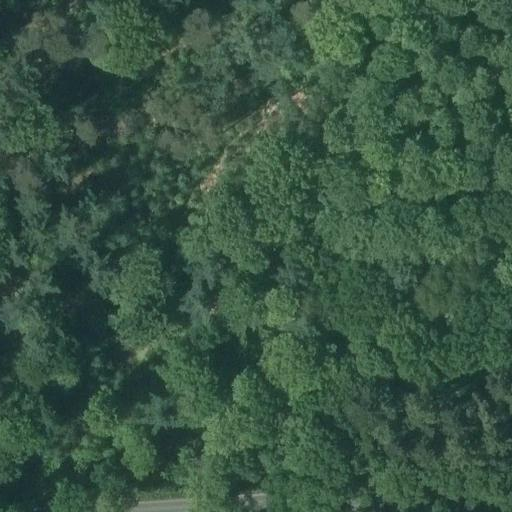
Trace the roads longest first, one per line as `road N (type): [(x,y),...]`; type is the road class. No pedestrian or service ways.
road 1 (track): [(322,0),(343,467),(331,511)]
road 2 (secondary): [(193,511),(511,490)]
